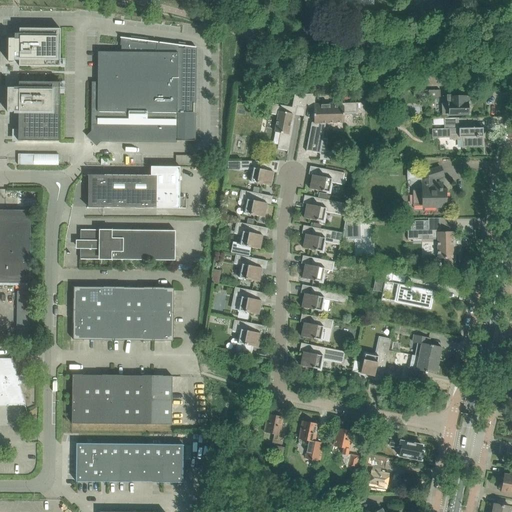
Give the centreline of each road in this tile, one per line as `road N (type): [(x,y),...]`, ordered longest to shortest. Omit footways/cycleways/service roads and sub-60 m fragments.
road 1 (unclassified): [(0,487),(37,486),(47,473),(59,189),(50,178),(0,177)]
road 2 (residential): [(451,426),(279,394),(282,226),(291,182)]
road 3 (unknown): [(77,155),(188,151),(203,142),(209,105),(201,40),(96,18),(83,26)]
road 4 (unclassified): [(511,131),(458,394)]
road 5 (unknown): [(55,210),(202,219)]
road 6 (tertiary): [(485,343),(511,210)]
road 7 (unknown): [(77,155),(83,26)]
